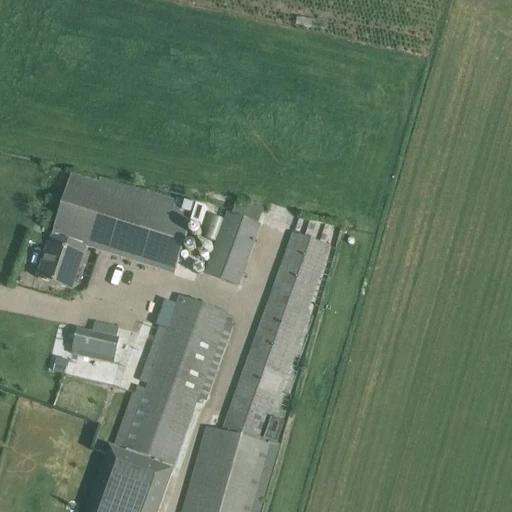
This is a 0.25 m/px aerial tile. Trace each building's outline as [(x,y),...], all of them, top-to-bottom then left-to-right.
[(72,291),(87,248),(173,276),(195,208),(147,192),(146,195),(99,180),(98,184),(72,175),(37,279),(72,291)] [(227,214),(204,276),(239,289),(262,227),(227,214)] [(181,511),(250,511),(269,446),(262,444),(331,249),(293,236),(224,433),(205,428),(181,511)] [(230,317),(182,299),(127,448),(175,466),(230,317)] [(70,356),(113,366),(118,340),(76,330),(70,356)] [(157,511),(172,471),(110,448),(86,511),(157,511)]
